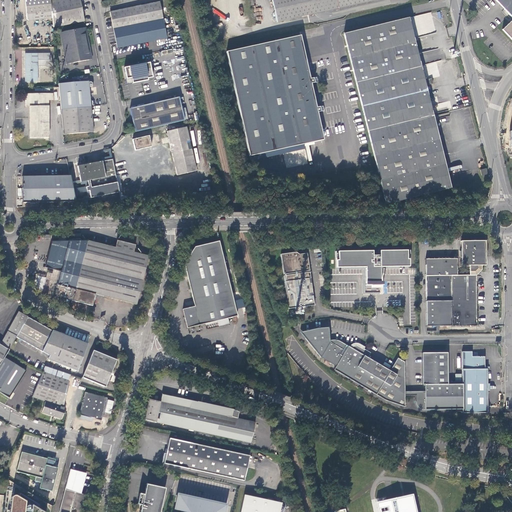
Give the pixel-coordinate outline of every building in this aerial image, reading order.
[(50,0),(24,0),(26,19),(28,20),(52,18),(50,0)] [(52,18),(53,28),(84,21),(79,0),(51,0),(50,0),(52,18)] [(271,0),(277,23),(377,0),(271,0)] [(511,21),(502,31),(511,41),(511,0),(494,0),(511,18),(511,21)] [(110,12),(117,48),(167,39),(160,3),(110,12)] [(411,27),(409,18),(344,34),(368,131),(433,115),(411,27)] [(92,59),(85,28),(60,33),(66,64),(92,59)] [(226,53),(250,157),(324,141),(318,113),(321,112),(320,108),(316,108),(311,84),(314,83),(313,79),(310,79),(301,36),(226,53)] [(25,54),(25,82),(37,82),(38,66),(49,66),(49,54),(25,54)] [(150,62),(124,67),(127,82),(132,81),(132,83),(148,80),(148,78),(153,77),(150,62)] [(88,80),(59,83),(60,99),(64,134),(94,131),(88,80)] [(45,93),(33,94),(25,94),(25,107),(30,107),(30,138),(48,138),(48,100),(53,100),(52,93),(45,93)] [(130,108),(135,132),(184,121),(178,98),(170,99),(130,108)] [(433,115),(368,131),(387,204),(452,188),(433,115)] [(167,132),(177,176),(197,171),(186,127),(167,132)] [(133,140),(135,151),(151,147),(149,136),(133,140)] [(90,198),(119,192),(112,159),(77,166),(80,182),(87,180),(90,198)] [(74,194),(70,176),(41,176),(36,176),(22,177),(22,203),(76,202),(75,201),(74,194)] [(76,202),(77,208),(85,206),(84,199),(79,200),(75,201),(76,202)] [(444,275),(445,326),(451,326),(477,325),(476,275),(482,270),(482,266),(486,266),(486,256),(487,255),(487,251),(486,250),(486,241),(476,241),(476,240),(471,239),(470,241),(461,241),(461,250),(460,251),(460,255),(461,257),(461,259),(461,266),(462,266),(469,266),(469,275),(462,275),(444,275)] [(73,300),(88,240),(51,241),(45,267),(52,269),(54,269),(60,271),(57,284),(56,284),(53,295),(73,300)] [(115,247),(88,240),(73,300),(92,305),(95,294),(136,304),(148,256),(133,252),(135,245),(117,240),(115,247)] [(227,317),(232,316),(229,303),(234,302),(218,241),(194,246),(184,263),(189,281),(195,305),(182,308),(184,316),(187,327),(204,323),(227,317)] [(372,251),(337,251),(337,260),(335,260),(335,268),(364,267),(364,285),(379,285),(379,267),(383,267),(408,267),(408,260),(406,260),(406,251),(379,251),(379,256),(372,256),(372,251)] [(295,252),(280,254),(282,274),(283,274),(283,275),(287,308),(313,305),(309,272),(308,272),(307,271),(308,271),(306,253),(298,254),(295,252)] [(445,326),(444,275),(462,275),(462,266),(461,266),(461,259),(426,259),(426,275),(426,301),(425,326),(445,326)] [(45,288),(46,277),(37,276),(36,287),(45,288)] [(243,299),(235,300),(237,308),(244,307),(243,299)] [(27,317),(27,316),(19,312),(1,345),(0,344),(0,364),(4,357),(7,352),(16,337),(19,331),(27,317)] [(27,317),(19,331),(45,345),(52,330),(27,317)] [(317,328),(299,332),(309,344),(310,343),(329,340),(328,327),(317,328)] [(45,345),(42,350),(50,354),(59,332),(53,329),(52,330),(45,345)] [(19,331),(16,337),(41,351),(42,350),(45,345),(19,331)] [(50,354),(48,359),(77,371),(87,344),(59,332),(50,354)] [(333,369),(376,395),(390,371),(389,371),(367,357),(370,353),(364,349),(358,346),(358,345),(357,345),(356,345),(355,345),(354,345),(353,345),(352,346),(351,347),(351,348),(347,346),(340,341),(336,340),(333,340),(329,340),(310,343),(309,344),(320,357),(335,366),(333,369)] [(93,350),(82,377),(105,387),(116,360),(93,350)] [(484,357),(478,357),(472,357),(472,355),(472,352),(462,352),(462,385),(447,384),(447,353),(422,353),(422,384),(425,384),(425,391),(425,409),(462,409),(462,413),(488,413),(487,391),(487,384),(487,369),(485,369),(484,357)] [(26,371),(4,357),(0,364),(0,392),(9,398),(11,395),(26,371)] [(390,371),(376,395),(385,400),(404,407),(404,395),(404,391),(404,384),(404,362),(397,358),(389,371),(390,371)] [(43,372),(32,397),(45,402),(42,412),(61,419),(65,409),(62,408),(70,375),(45,366),(43,372)] [(425,391),(404,391),(404,395),(416,395),(416,402),(416,403),(417,404),(417,405),(418,406),(419,407),(420,408),(421,409),(422,409),(423,409),(425,409),(425,391)] [(78,418),(91,422),(92,418),(100,420),(106,398),(85,392),(78,418)] [(251,443),(256,422),(238,418),(239,411),(198,402),(171,396),(169,403),(149,399),(147,406),(144,420),(251,443)] [(163,463),(244,480),(250,455),(169,438),(166,449),(163,463)] [(51,491),(53,485),(57,468),(54,467),(45,465),(47,459),(22,452),(17,471),(36,477),(35,481),(41,482),(39,488),(51,491)] [(47,459),(45,465),(54,467),(55,460),(47,458),(47,459)] [(59,511),(80,511),(85,494),(81,493),(86,473),(82,472),(70,469),(59,511)] [(139,511),(159,511),(165,488),(146,484),(144,494),(138,493),(136,504),(141,505),(139,511)] [(223,511),(225,505),(178,494),(174,509),(187,511),(223,511)] [(240,511),(279,511),(282,503),(245,495),(240,511)] [(418,511),(415,495),(376,502),(377,511),(418,511)] [(12,498),(11,499),(9,511),(43,511),(17,496),(15,496),(13,496),(12,498)]
